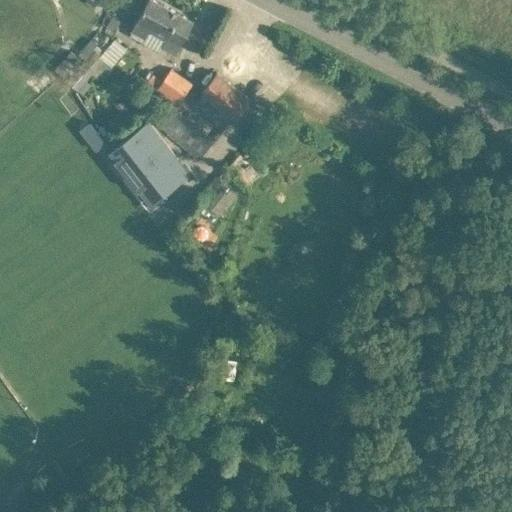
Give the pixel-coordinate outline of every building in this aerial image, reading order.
[(162,46),(176,54),(194,21),(156,0),(147,0),(138,18),(132,30),(146,37),(144,41),(160,50),(162,46)] [(70,78),(68,80),(77,88),(104,58),(91,48),(88,51),(91,54),(79,68),(68,57),(59,67),(70,78)] [(179,102),(192,84),(171,69),(158,87),(179,102)] [(202,91),(203,92),(194,103),(221,125),(230,114),(236,119),(251,100),(217,72),(202,91)] [(154,123),(200,155),(214,135),(168,103),(154,123)] [(92,148),(102,141),(87,119),(77,126),(92,148)] [(109,148),(122,168),(147,205),(190,175),(164,134),(156,139),(145,124),(109,148)] [(201,197),(221,213),(236,194),(216,178),(201,197)]
